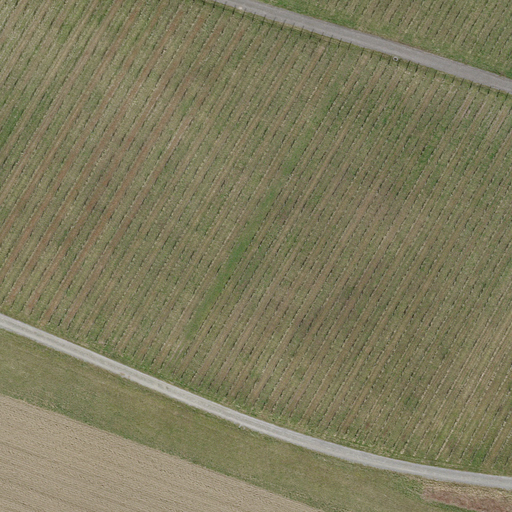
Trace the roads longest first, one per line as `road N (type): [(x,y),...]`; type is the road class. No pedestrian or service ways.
road 1 (track): [(0,320),(248,424),(349,456),(511,484)]
road 2 (track): [(511,88),(226,0)]
